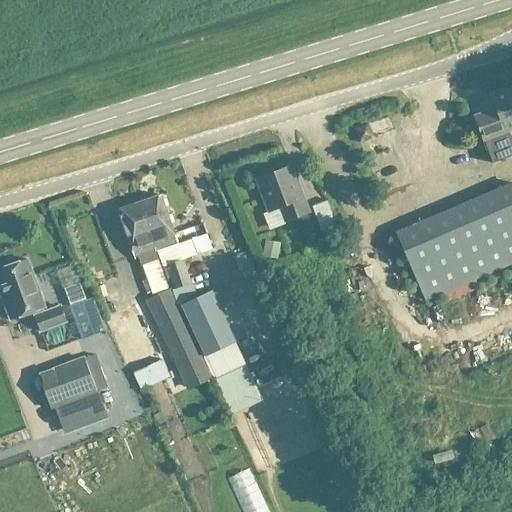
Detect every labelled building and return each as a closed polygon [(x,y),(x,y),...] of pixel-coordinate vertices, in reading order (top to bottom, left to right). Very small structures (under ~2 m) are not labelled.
[(511,87),(490,96),(495,109),(474,118),(482,141),(483,141),(492,164),(511,156),(511,143),(507,131),(511,129),(511,87)] [(286,169),(256,180),(268,213),(279,209),(285,222),(308,214),(299,192),(295,194),(286,169)] [(425,301),(511,264),(511,185),(397,235),(425,301)] [(160,196),(138,204),(155,252),(176,245),(160,196)] [(328,202),(312,208),(321,232),(337,226),(328,202)] [(155,252),(138,204),(117,211),(133,260),(137,258),(140,266),(157,260),(154,252),(155,252)] [(241,248),(229,254),(242,280),(254,275),(241,248)] [(65,323),(60,307),(45,313),(26,260),(0,269),(0,289),(2,295),(0,296),(10,322),(32,313),(39,333),(65,323)] [(236,343),(233,337),(212,291),(197,298),(183,260),(165,266),(179,307),(180,306),(205,359),(236,343)] [(62,277),(64,299),(82,297),(79,275),(62,277)] [(187,388),(207,379),(167,292),(146,301),(187,388)] [(113,307),(136,382),(160,375),(137,300),(113,307)] [(95,393),(83,359),(37,376),(50,409),(95,393)] [(422,427),(437,417),(430,408),(416,418),(422,427)]
